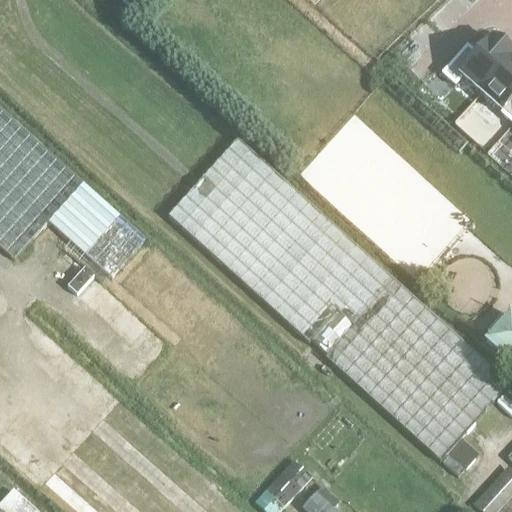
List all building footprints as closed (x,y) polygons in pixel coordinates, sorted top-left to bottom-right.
[(468,51),(451,70),(481,97),(511,62),(511,57),(496,43),(479,61),(468,51)] [(511,62),(481,97),(511,124),(511,122),(511,62)] [(0,110),(0,249),(15,263),(49,225),(111,281),(146,242),(0,110)] [(441,465),(509,388),(238,143),(169,220),(309,346),(311,344),(328,359),(326,361),(441,465)] [(132,344),(149,327),(97,277),(81,294),(132,344)] [(511,368),(511,316),(510,315),(485,344),(511,368)] [(0,442),(62,494),(73,481),(12,432),(37,402),(0,371),(0,442)] [(459,480),(466,472),(479,457),(463,443),(443,466),(459,480)] [(262,511),(282,511),(313,480),(294,463),(255,505),(262,511)] [(479,511),(511,511),(511,473),(508,470),(474,507),(479,511)] [(0,511),(33,511),(13,493),(0,506),(0,511)] [(334,511),(340,505),(329,494),(323,501),(316,495),(302,511),(334,511)]
